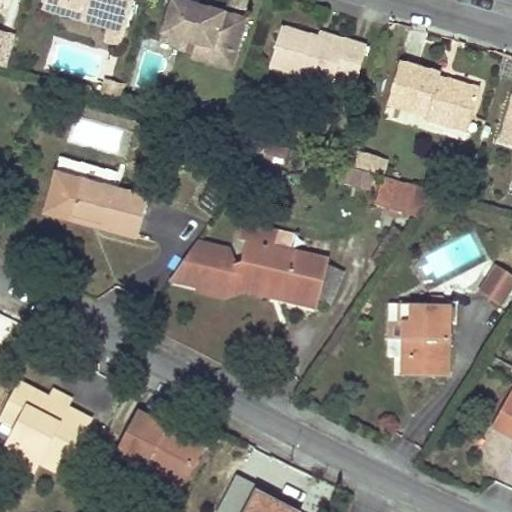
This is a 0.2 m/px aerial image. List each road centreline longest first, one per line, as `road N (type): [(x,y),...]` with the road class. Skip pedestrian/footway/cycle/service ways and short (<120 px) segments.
road 1 (tertiary): [(0,281),(454,511)]
road 2 (residential): [(395,0),(511,33)]
